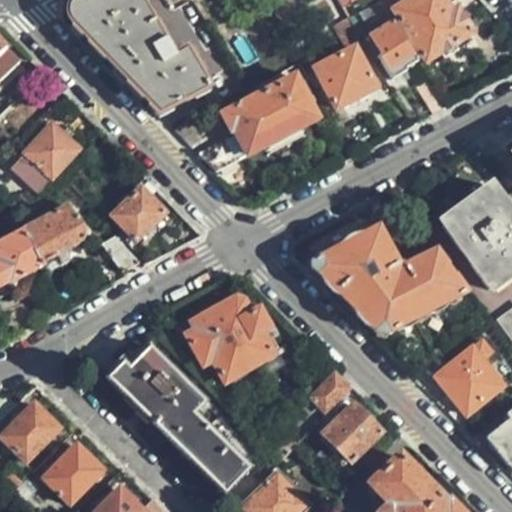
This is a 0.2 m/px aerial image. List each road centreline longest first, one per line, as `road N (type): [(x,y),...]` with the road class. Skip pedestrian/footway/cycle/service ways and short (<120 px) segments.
road 1 (residential): [(501,511),(239,241)]
road 2 (residential): [(239,241),(11,0)]
road 3 (residential): [(239,241),(511,97)]
road 4 (residential): [(30,356),(239,241)]
road 5 (residential): [(30,356),(187,511)]
